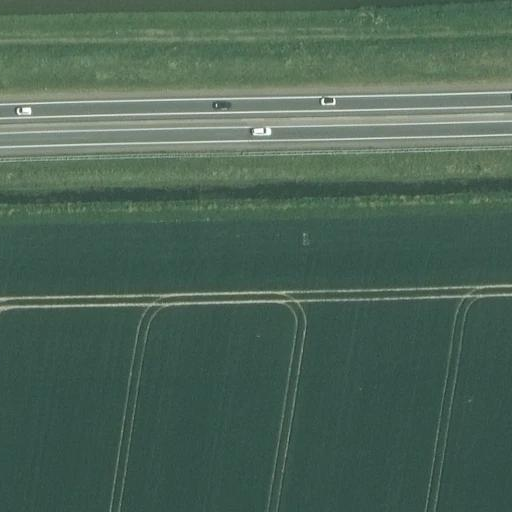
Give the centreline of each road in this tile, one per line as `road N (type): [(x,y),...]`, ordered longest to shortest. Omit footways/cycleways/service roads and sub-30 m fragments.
road 1 (trunk): [(0,144),(511,124)]
road 2 (trunk): [(511,93),(0,112)]
